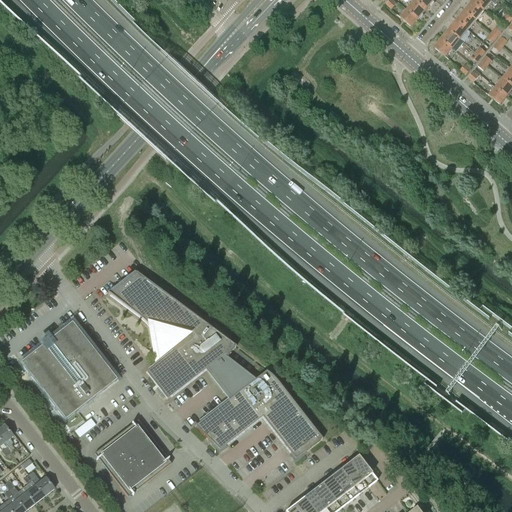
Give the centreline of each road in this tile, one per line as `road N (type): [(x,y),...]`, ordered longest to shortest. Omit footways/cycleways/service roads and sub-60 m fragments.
road 1 (motorway): [(31,0),(183,145),(396,323),(511,408)]
road 2 (motorway): [(511,371),(292,198),(75,0)]
road 3 (residential): [(264,511),(148,397),(35,251)]
road 4 (secondary): [(35,251),(266,0)]
road 5 (track): [(110,142),(0,34)]
road 6 (residential): [(90,511),(5,402)]
